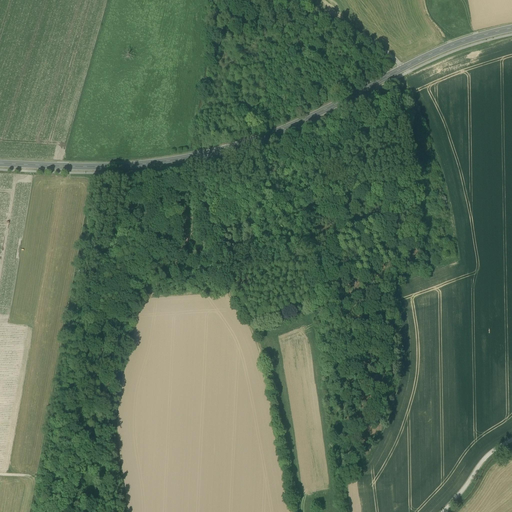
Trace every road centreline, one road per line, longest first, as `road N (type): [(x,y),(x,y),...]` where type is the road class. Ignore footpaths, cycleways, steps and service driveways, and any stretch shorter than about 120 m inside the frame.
road 1 (tertiary): [(0,163),(115,166),(237,146),(402,68)]
road 2 (track): [(289,511),(251,337),(224,291)]
